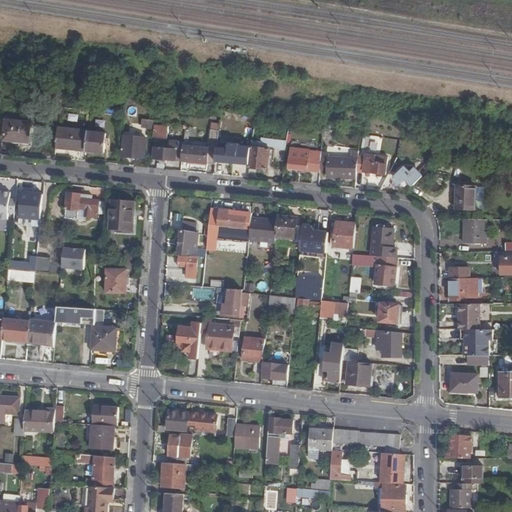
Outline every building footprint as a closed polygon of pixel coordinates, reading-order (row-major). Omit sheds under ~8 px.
[(3,141),(29,144),(31,123),(5,120),(3,141)] [(140,120),(140,123),(139,128),(152,129),(152,122),(140,120)] [(154,137),(166,139),(167,127),(155,126),(154,137)] [(88,132),(58,129),(56,156),(70,157),(70,151),(86,152),(88,132)] [(189,132),(185,132),(184,143),(182,162),(216,165),(218,131),(210,130),(209,149),(188,147),(189,132)] [(107,134),(88,132),(86,152),(105,154),(107,134)] [(123,157),(145,159),(147,140),(125,137),(123,157)] [(285,142),(252,137),(250,168),(268,170),(270,149),(285,150),(285,142)] [(167,161),(182,162),(184,143),(170,143),(170,146),(169,150),(162,149),(162,146),(155,145),(154,159),(164,160),(163,167),(167,167),(167,161)] [(321,154),(321,152),(291,149),(289,169),(320,173),(320,170),(321,154)] [(359,152),(352,151),(352,159),(329,158),(329,155),(321,154),(320,170),(328,170),(328,178),(357,179),(357,171),(359,154),(359,152)] [(375,156),(359,154),(357,171),(386,175),(387,165),(375,163),(375,156)] [(426,163),(418,172),(423,177),(435,164),(426,163)] [(414,187),(423,177),(418,172),(415,169),(410,173),(405,168),(394,179),(400,184),(406,178),(414,187)] [(457,186),(456,210),(475,210),(476,188),(476,187),(457,186)] [(476,188),(475,210),(484,210),(485,188),(476,188)] [(15,213),(16,199),(10,199),(11,192),(0,191),(0,218),(8,219),(9,212),(15,213)] [(40,228),(44,195),(22,193),(19,225),(40,228)] [(65,218),(77,220),(78,209),(85,210),(85,217),(98,218),(99,201),(92,200),(92,196),(68,193),(65,218)] [(110,230),(133,232),(135,202),(112,200),(110,230)] [(251,219),(252,214),(221,211),(219,227),(250,230),(251,219)] [(303,226),(303,222),(297,221),(297,218),(278,216),(278,221),(276,238),(301,240),(303,226)] [(276,238),(278,221),(268,220),(268,223),(261,222),(261,220),(251,219),(250,230),(250,236),(249,241),(255,241),(276,243),(276,238)] [(487,220),(465,220),(464,244),(486,244),(487,220)] [(354,249),(356,224),(337,223),(335,247),(354,249)] [(181,246),(180,256),(194,257),(195,252),(195,250),(197,225),(183,224),(181,241),(181,246)] [(310,227),(303,226),(301,240),(300,252),(326,254),(328,234),(315,232),(315,234),(313,234),(313,230),(310,227)] [(373,256),(396,258),(397,249),(393,248),(394,230),(375,229),(374,245),(373,256)] [(63,264),(63,267),(84,269),(86,249),(65,247),(63,264)] [(203,258),(205,258),(206,250),(195,250),(195,252),(194,257),(203,258)] [(396,282),(397,258),(396,258),(373,256),(353,255),(352,264),(376,266),(375,285),(395,287),(396,282)] [(503,275),(511,275),(511,257),(498,257),(498,265),(502,265),(503,275)] [(51,259),(37,258),(37,261),(36,272),(49,274),(50,263),(51,259)] [(196,278),(197,260),(180,258),(179,266),(187,267),(187,278),(196,278)] [(221,259),(205,258),(203,258),(203,265),(221,266),(221,259)] [(63,264),(50,263),(49,274),(62,275),(63,267),(63,264)] [(451,268),(451,279),(470,278),(470,268),(451,268)] [(35,272),(29,272),(13,270),(12,278),(24,279),(24,282),(34,284),(35,272)] [(127,294),(128,270),(107,270),(107,294),(127,294)] [(351,277),(350,292),(361,293),(362,278),(351,277)] [(470,278),(451,279),(451,297),(450,297),(450,301),(466,301),(468,298),(470,298),(479,297),(479,293),(479,287),(479,278),(470,278)] [(302,281),(301,292),(314,294),(316,280),(302,279),(302,281)] [(322,301),(324,281),(316,280),(314,294),(301,292),(302,281),(297,281),(296,298),(298,299),(311,300),(322,301)] [(244,290),(228,289),(227,307),(229,307),(229,317),(241,319),(242,307),(248,308),(250,294),(245,293),(244,290)] [(270,296),(269,311),(294,314),(296,298),(270,296)] [(311,302),(311,300),(298,299),(298,308),(309,309),(314,309),(319,310),(320,303),(311,302)] [(333,302),(322,301),(320,317),(332,318),(332,311),(333,302)] [(332,311),(348,312),(348,303),(343,303),(333,302),(332,311)] [(380,322),(398,324),(400,305),(382,303),(380,322)] [(462,316),(462,330),(481,330),(480,304),(459,304),(459,316),(462,316)] [(96,310),(58,307),(57,323),(95,325),(96,310)] [(212,319),(203,318),(202,324),(201,333),(209,334),(208,349),(231,352),(233,337),(240,337),(241,321),(231,320),(231,326),(212,325),(212,319)] [(4,320),(2,340),(10,341),(28,342),(30,322),(4,319),(4,320)] [(44,346),(55,347),(57,323),(30,320),(30,322),(28,342),(45,344),(44,346)] [(191,359),(198,360),(201,333),(202,324),(193,323),(193,328),(180,328),(179,347),(184,347),(184,352),(191,353),(191,359)] [(116,352),(118,329),(94,327),(92,350),(116,352)] [(121,329),(118,329),(116,352),(92,350),(92,353),(119,355),(121,329)] [(379,331),(368,330),(367,337),(379,338),(379,331)] [(481,330),(462,330),(462,340),(466,340),(466,345),(465,345),(465,356),(469,356),(489,356),(491,356),(498,357),(498,341),(494,341),(494,330),(481,330)] [(402,357),(402,333),(387,332),(387,335),(383,335),(383,357),(402,357)] [(254,373),(262,374),(263,363),(265,351),(266,341),(266,340),(246,338),(243,361),(255,362),(254,373)] [(27,346),(27,350),(54,352),(55,347),(44,346),(45,344),(28,342),(27,346)] [(332,381),(341,382),(342,374),(340,373),(341,357),(343,357),(344,349),(345,344),(333,343),(331,356),(334,357),(332,381)] [(347,361),(350,362),(358,362),(359,350),(344,349),(343,357),(343,360),(347,361)] [(511,368),(511,355),(502,356),(502,368),(511,368)] [(489,356),(469,356),(469,365),(489,365),(489,356)] [(370,386),(372,364),(358,362),(350,362),(348,384),(370,386)] [(274,379),(273,386),(287,388),(289,366),(263,363),(262,374),(262,378),(274,379)] [(511,399),(511,371),(501,371),(501,399),(511,399)] [(452,374),(452,384),(452,392),(469,393),(478,394),(479,375),(452,374)] [(452,392),(452,384),(449,384),(449,395),(469,396),(469,393),(452,392)] [(20,398),(0,396),(0,413),(19,414),(20,398)] [(64,407),(57,406),(56,423),(64,423),(64,407)] [(110,426),(118,427),(119,407),(95,406),(94,425),(110,426)] [(216,432),(217,416),(169,411),(169,429),(187,431),(188,424),(198,425),(198,430),(216,432)] [(40,413),(27,412),(27,420),(26,430),(51,432),(51,414),(40,413)] [(271,433),(269,434),(268,457),(269,457),(278,457),(280,434),(292,435),(293,421),(283,421),(283,419),(272,419),(271,433)] [(26,430),(27,420),(16,420),(15,435),(25,436),(26,430)] [(236,425),(236,421),(228,420),(227,437),(236,438),(236,425)] [(110,426),(94,425),(88,425),(86,450),(109,451),(110,426)] [(261,426),(236,425),(236,438),(235,448),(260,448),(261,426)] [(334,431),(312,430),(311,449),(334,450),(334,449),(334,431)] [(361,431),(334,430),(334,431),(334,449),(334,450),(343,451),(367,452),(384,454),(400,455),(401,435),(389,434),(368,433),(361,432),(361,431)] [(172,436),(169,463),(189,464),(193,435),(183,434),(183,436),(172,436)] [(450,451),(450,459),(470,459),(471,437),(449,435),(448,451),(450,451)] [(300,469),(300,459),(299,459),(299,446),(292,446),(290,468),(300,469)] [(341,475),(343,451),(334,450),(332,479),(351,481),(351,475),(341,475)] [(404,477),(406,455),(400,455),(384,454),(384,456),(382,483),(392,484),(404,485),(404,477)] [(115,471),(117,457),(79,455),(79,462),(96,463),(94,486),(114,488),(115,479),(111,479),(112,471),(115,471)] [(23,465),(49,468),(49,459),(40,459),(40,461),(23,460),(23,465)] [(169,463),(165,463),(163,487),(179,488),(185,488),(186,471),(201,471),(201,465),(189,464),(169,463)] [(479,484),(484,484),(484,466),(465,466),(465,484),(479,484)] [(311,484),(311,490),(313,490),(318,491),(331,491),(331,481),(315,480),(315,484),(311,484)] [(405,511),(406,505),(407,505),(407,496),(406,496),(406,487),(392,486),(392,484),(382,483),(365,482),(366,486),(380,486),(380,488),(384,488),(383,511),(405,511)] [(452,490),(452,509),(472,509),(472,490),(479,490),(479,484),(465,484),(462,484),(462,490),(456,490),(452,490)] [(92,486),(84,486),(83,505),(85,505),(84,511),(87,511),(88,507),(91,507),(92,486)] [(115,500),(116,488),(114,488),(94,486),(92,486),(91,507),(88,507),(87,511),(108,511),(109,500),(115,500)] [(290,501),(297,502),(298,497),(298,489),(291,488),(290,501)] [(298,489),(298,497),(304,498),(313,498),(313,490),(311,490),(298,489)] [(42,510),(50,510),(51,497),(51,490),(43,490),(42,510)] [(4,493),(3,500),(20,501),(21,498),(21,494),(4,493)] [(167,494),(165,511),(182,511),(184,498),(183,495),(179,494),(167,494)] [(19,511),(20,510),(20,507),(20,501),(3,500),(0,499),(0,511),(19,511)] [(37,511),(38,509),(38,504),(28,503),(27,511),(37,511)]
